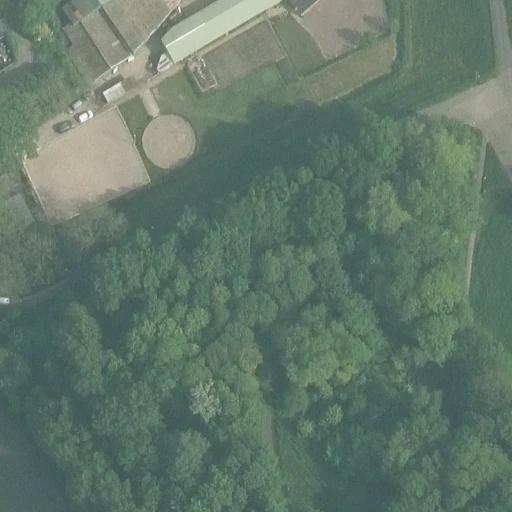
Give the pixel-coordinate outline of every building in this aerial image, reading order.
[(100,12),(118,0),(74,0),(72,2),(60,10),(70,23),(74,29),(100,12)] [(170,16),(158,0),(118,0),(100,12),(131,58),(170,16)] [(181,4),(178,0),(158,0),(170,16),(181,4)] [(280,4),(279,1),(279,0),(226,0),(172,32),(161,46),(167,56),(173,66),(190,56),(189,54),(262,10),(265,14),(280,4)] [(285,0),(294,10),(305,0),(285,0)] [(131,58),(100,12),(74,29),(70,23),(61,30),(71,46),(65,50),(85,83),(88,84),(92,86),(131,58)] [(2,24),(0,24),(0,42),(8,39),(11,37),(4,23),(2,24)]
